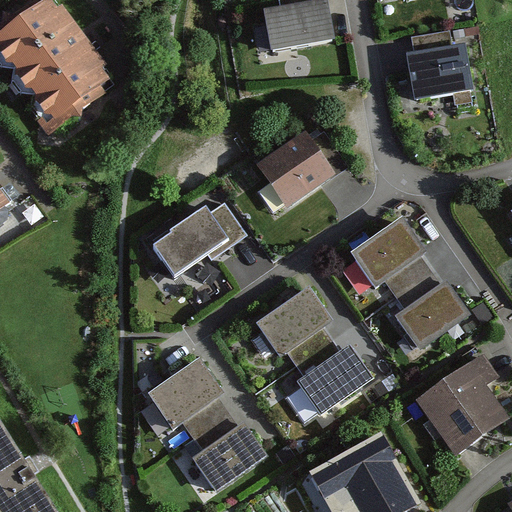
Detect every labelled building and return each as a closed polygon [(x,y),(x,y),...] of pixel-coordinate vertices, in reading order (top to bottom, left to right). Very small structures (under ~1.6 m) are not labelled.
[(337,42),(331,8),(320,10),(318,0),(286,0),(283,1),(285,13),(267,17),(274,54),(337,42)] [(0,47),(15,69),(71,30),(52,2),(0,38),(0,47)] [(35,96),(91,57),(71,30),(15,69),(35,96)] [(456,36),(411,45),(424,107),(480,95),(471,49),(459,51),(456,36)] [(54,124),(110,84),(91,57),(35,96),(54,124)] [(345,172),(323,140),(270,177),(278,189),(265,198),(279,218),(345,172)] [(228,207),(162,256),(181,282),(214,257),(218,263),(252,238),(228,207)] [(398,293),(426,273),(417,259),(425,254),(403,222),(355,254),(377,286),(388,278),(398,293)] [(426,273),(398,293),(411,310),(400,317),(421,347),(467,316),(446,286),(439,291),(426,273)] [(299,365),(331,343),(320,328),(330,321),(309,291),(259,326),(282,357),(290,351),(299,365)] [(331,343),(299,365),(310,380),(302,385),(322,413),(371,378),(351,350),(341,357),(331,343)] [(197,435),(224,416),(214,402),(222,396),(199,364),(152,396),(174,428),(186,420),(197,435)] [(490,365),(426,407),(461,460),(511,426),(511,422),(493,393),(504,386),(490,365)] [(64,511),(0,413),(0,511),(64,511)] [(224,416),(197,435),(208,452),(197,459),(217,487),(263,455),(243,427),(235,432),(224,416)] [(387,440),(317,476),(335,511),(420,511),(423,510),(387,440)]
